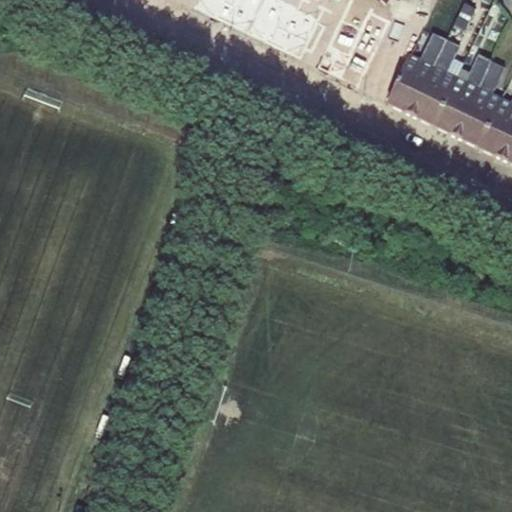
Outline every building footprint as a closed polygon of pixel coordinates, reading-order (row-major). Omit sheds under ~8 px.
[(163,0),(184,10),(188,0),(163,0)] [(188,0),(184,10),(206,21),(216,0),(188,0)] [(216,0),(206,21),(229,32),(243,0),(216,0)] [(243,0),(229,32),(251,42),(271,0),(243,0)] [(271,0),(251,42),(274,53),(299,0),(271,0)] [(299,0),(274,53),(297,64),(326,0),(299,0)] [(326,0),(297,64),(319,74),(342,25),(333,21),(343,0),(326,0)] [(353,0),(342,25),(319,74),(342,85),(372,22),(373,19),(359,14),(366,1),(364,0),(353,0)] [(464,5),(454,29),(464,34),(475,10),(464,5)] [(372,22),(342,85),(364,97),(401,21),(387,14),(381,26),(372,22)] [(401,21),(364,97),(387,107),(412,56),(417,46),(407,42),(414,27),(401,21)] [(412,56),(387,107),(411,118),(446,43),(433,36),(421,61),(412,56)] [(446,43),(411,118),(433,129),(462,72),(464,67),(453,62),(460,49),(446,43)] [(462,72),(433,129),(456,140),(492,64),(477,58),(470,75),(462,72)] [(492,64),(456,140),(478,151),(502,101),(493,96),(505,71),(492,64)] [(502,101),(478,151),(501,162),(511,138),(511,102),(511,105),(502,101)] [(511,138),(501,162),(511,167),(511,138)]
